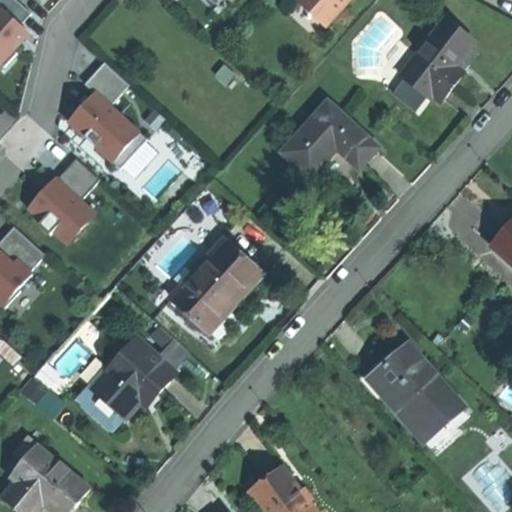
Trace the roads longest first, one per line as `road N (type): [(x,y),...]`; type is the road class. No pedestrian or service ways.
road 1 (residential): [(511,106),(153,511)]
road 2 (residential): [(86,0),(62,26),(25,143)]
